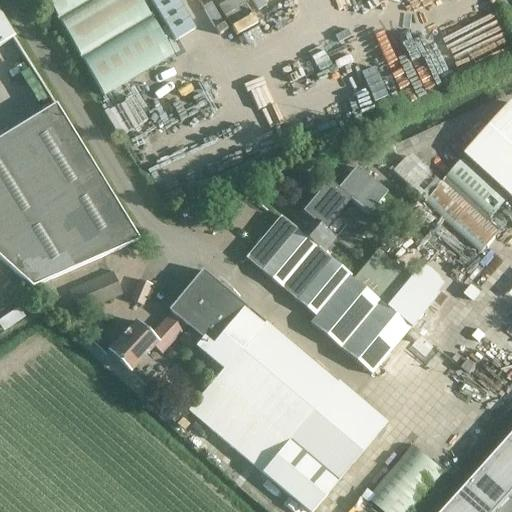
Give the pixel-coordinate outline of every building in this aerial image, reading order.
[(139,0),(45,0),(58,21),(80,60),(102,98),(173,56),(150,18),(139,0)] [(240,0),(214,0),(220,12),(197,23),(211,51),(255,30),(240,0)] [(0,48),(14,40),(0,16),(0,48)] [(138,244),(54,107),(0,140),(0,263),(30,291),(138,244)] [(511,109),(504,113),(465,155),(511,197),(511,109)] [(501,191),(465,158),(445,180),(481,213),(501,191)] [(349,277),(328,259),(319,252),(331,238),(332,239),(344,224),(334,216),(347,200),(367,217),(386,195),(353,167),(342,180),(334,190),(325,182),(300,213),(301,214),(290,227),(279,218),(244,259),(294,301),(315,318),(309,325),(372,378),(411,331),(348,278),(349,277)] [(481,213),(445,180),(424,202),(481,254),(501,232),(481,213)] [(417,238),(399,223),(384,242),(402,258),(417,238)] [(159,354),(175,336),(190,349),(198,340),(183,327),(184,325),(201,341),(194,348),(220,371),(185,410),(302,511),(311,511),(383,427),(200,272),(165,311),(168,313),(148,336),(132,322),(106,351),(129,373),(151,347),(159,354)] [(111,274),(68,293),(78,315),(122,297),(111,274)] [(139,306),(149,286),(137,280),(128,301),(139,306)] [(511,447),(507,443),(493,457),(511,474),(511,447)] [(381,511),(413,511),(446,474),(411,446),(366,499),(381,511)] [(511,474),(493,457),(480,472),(510,499),(511,496),(511,474)] [(480,472),(467,487),(494,511),(498,511),(510,499),(480,472)] [(494,511),(467,487),(453,502),(464,511),(494,511)] [(464,511),(453,502),(444,511),(464,511)]
